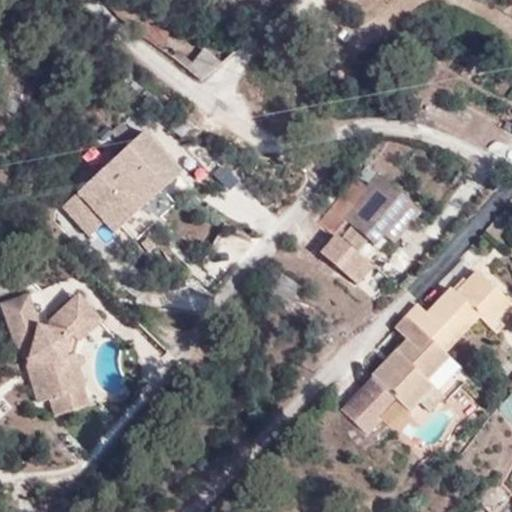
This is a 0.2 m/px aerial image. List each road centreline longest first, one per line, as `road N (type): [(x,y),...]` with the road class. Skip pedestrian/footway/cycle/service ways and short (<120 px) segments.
road 1 (residential): [(197,511),(511,189)]
road 2 (residential): [(364,124),(96,456)]
road 3 (residential): [(229,116),(135,56),(98,0)]
road 4 (residential): [(511,173),(451,141),(364,124)]
road 5 (residential): [(229,116),(244,67),(317,0)]
road 6 (residential): [(364,124),(229,116)]
